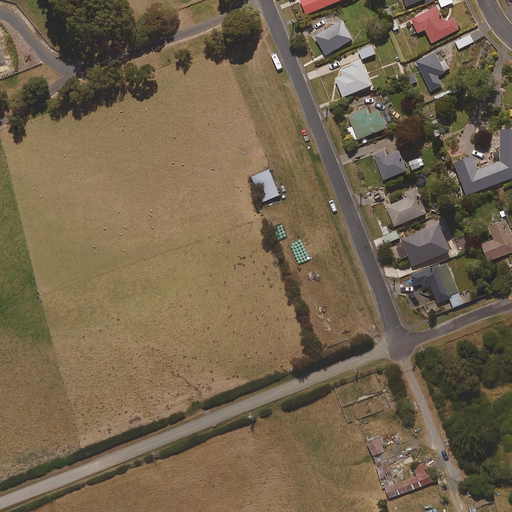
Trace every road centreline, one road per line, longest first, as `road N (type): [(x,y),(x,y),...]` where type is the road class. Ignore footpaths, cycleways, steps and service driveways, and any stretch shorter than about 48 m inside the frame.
road 1 (unclassified): [(0,502),(402,344)]
road 2 (residential): [(402,344),(266,0)]
